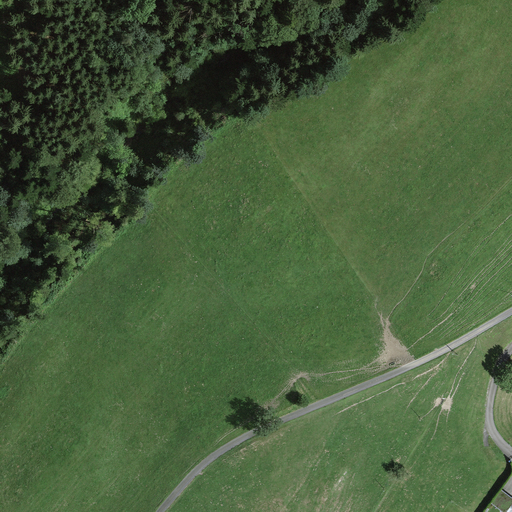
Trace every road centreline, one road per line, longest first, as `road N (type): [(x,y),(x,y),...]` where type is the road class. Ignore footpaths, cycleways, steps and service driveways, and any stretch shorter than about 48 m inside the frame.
road 1 (unclassified): [(511,310),(416,363),(240,439),(194,472),(160,511)]
road 2 (track): [(158,0),(0,133)]
